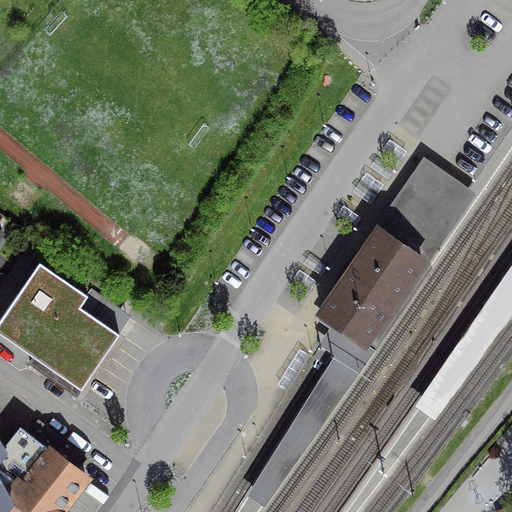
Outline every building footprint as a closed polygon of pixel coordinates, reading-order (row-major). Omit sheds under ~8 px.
[(401,194),(444,224),(465,194),(422,164),(401,194)] [(378,232),(424,264),(435,241),(444,224),(401,194),(378,232)] [(357,337),(367,344),(424,264),(378,232),(322,313),(357,337)] [(111,304),(118,293),(83,269),(76,280),(37,253),(14,288),(19,291),(0,319),(0,320),(40,348),(30,362),(77,394),(129,317),(111,304)] [(511,266),(416,405),(434,417),(511,307),(511,266)] [(339,367),(247,497),(261,508),(353,377),(339,367)] [(0,511),(57,511),(87,475),(20,426),(2,450),(0,446),(0,511)]
